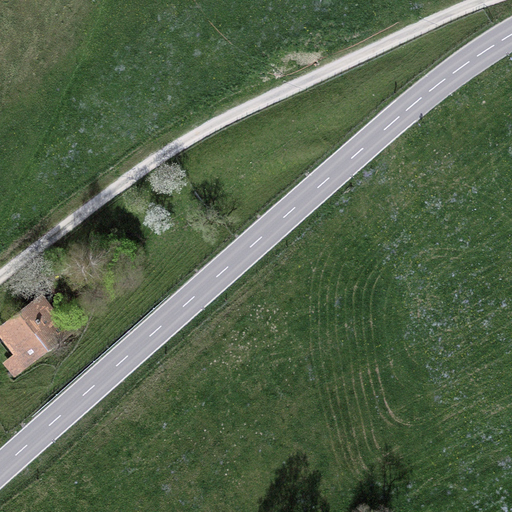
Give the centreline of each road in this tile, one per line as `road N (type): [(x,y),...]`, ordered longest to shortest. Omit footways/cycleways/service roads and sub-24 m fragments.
road 1 (track): [(0,276),(191,135),(486,0)]
road 2 (secondary): [(338,168),(0,469)]
road 3 (secondary): [(338,168),(446,77),(511,34)]
